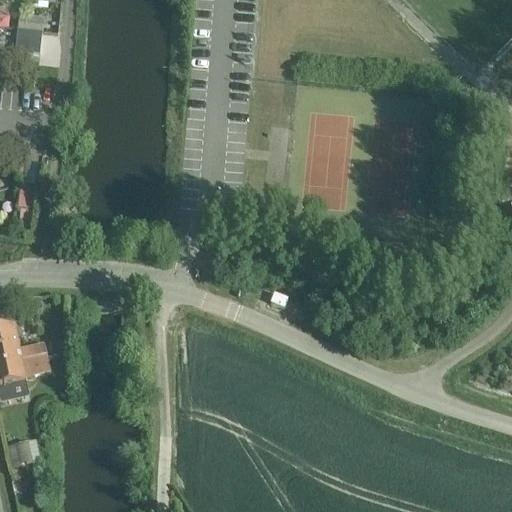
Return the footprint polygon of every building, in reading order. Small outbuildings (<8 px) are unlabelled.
[(19,19),(18,34),(42,37),(43,22),(19,19)] [(42,37),(18,34),(16,47),(40,50),(42,37)] [(416,116),(325,111),(319,206),(410,211),(416,116)] [(19,188),(16,213),(31,214),(32,214),(32,210),(34,190),(19,188)] [(14,329),(0,331),(0,390),(26,385),(25,380),(50,375),(47,359),(45,347),(19,353),(14,329)] [(5,447),(5,470),(32,470),(31,447),(5,447)]
